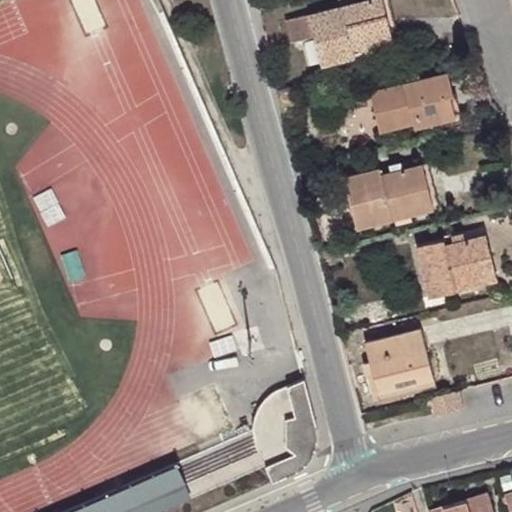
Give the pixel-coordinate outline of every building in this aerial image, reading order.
[(393,38),(384,0),(368,0),(361,2),(340,7),(286,20),(292,43),(315,37),(322,65),(353,57),(351,48),(393,38)] [(395,47),(393,38),(351,48),(353,57),(395,47)] [(450,72),(439,75),(446,96),(451,95),(455,94),(450,72)] [(446,96),(439,75),(371,91),(380,132),(414,124),(416,127),(456,118),(451,95),(446,96)] [(391,210),(433,200),(424,165),(382,175),(380,168),(345,177),(356,228),(393,219),(391,210)] [(435,209),(433,200),(391,210),(393,219),(435,209)] [(487,233),(467,238),(454,239),(446,242),(445,238),(418,244),(424,274),(430,298),(456,291),(455,284),(498,273),(487,233)] [(455,284),(456,291),(499,281),(498,273),(455,284)] [(422,327),(366,341),(379,392),(435,376),(422,327)] [(379,392),(382,402),(438,387),(435,376),(379,392)] [(320,432),(306,379),(288,384),(277,391),(263,403),(254,419),(252,432),(266,466),(272,483),(298,471),(306,463),(316,450),(320,432)] [(461,390),(430,398),(435,414),(460,409),(465,407),(461,390)] [(266,466),(252,432),(178,464),(193,498),(266,466)] [(178,464),(65,511),(160,511),(193,498),(178,464)] [(495,511),(489,492),(430,511),(495,511)]
